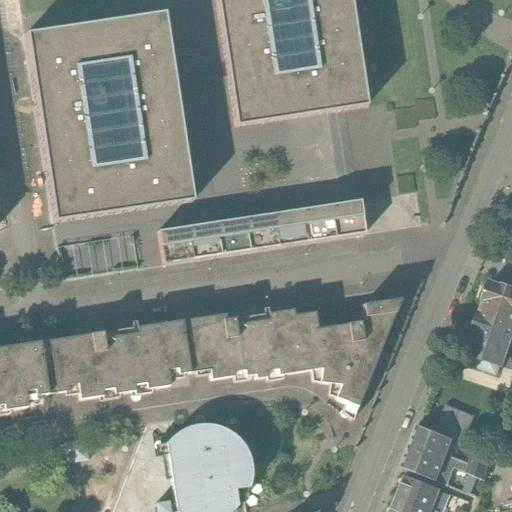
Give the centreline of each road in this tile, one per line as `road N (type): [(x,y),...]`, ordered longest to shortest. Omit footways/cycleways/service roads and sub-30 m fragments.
road 1 (residential): [(45,316),(434,259),(454,266)]
road 2 (residential): [(45,316),(0,27)]
road 3 (residential): [(357,511),(454,266)]
road 4 (residential): [(454,266),(511,132)]
